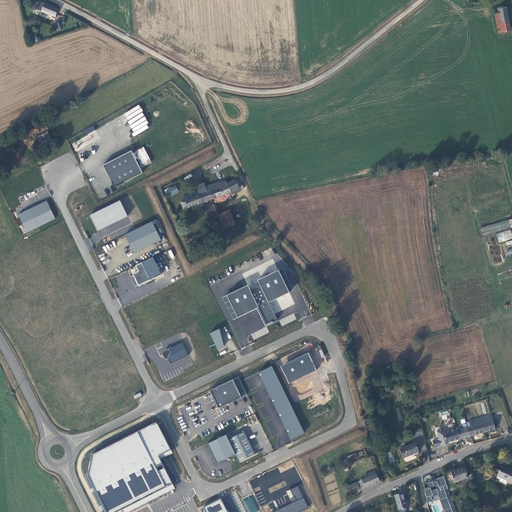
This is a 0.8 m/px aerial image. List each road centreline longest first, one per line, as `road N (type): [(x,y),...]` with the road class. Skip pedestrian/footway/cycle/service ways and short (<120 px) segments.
road 1 (unclassified): [(199,485),(221,487),(345,423),(334,350),(318,328)]
road 2 (unclassified): [(421,0),(309,82),(251,92),(195,77)]
road 3 (unclassified): [(158,402),(62,202),(64,169)]
road 4 (residential): [(340,511),(439,462),(511,437)]
road 5 (unclassified): [(158,402),(318,328)]
road 6 (unclassified): [(195,77),(54,0)]
